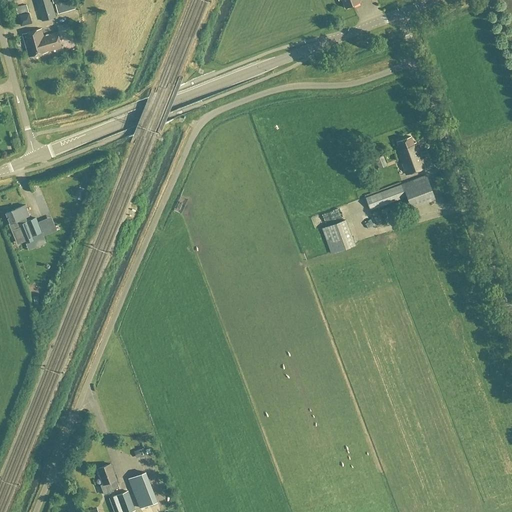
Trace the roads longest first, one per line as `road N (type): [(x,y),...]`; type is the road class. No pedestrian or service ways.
road 1 (unclassified): [(36,511),(201,121),(282,88),(345,86),(416,61)]
road 2 (unclassified): [(34,158),(400,15)]
road 3 (unclassified): [(511,318),(416,61)]
road 4 (unclassified): [(34,158),(0,37)]
